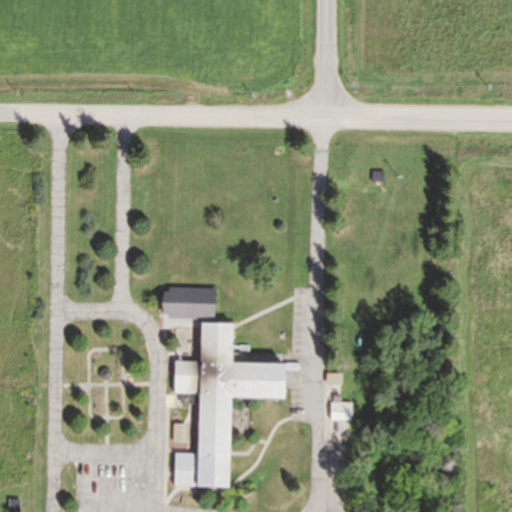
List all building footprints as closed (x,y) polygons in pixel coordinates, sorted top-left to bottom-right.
[(386,174),(373,174),(373,183),(386,183),(386,174)] [(164,292),(164,316),(217,316),(217,292),(164,292)] [(200,324),(200,361),(173,361),(173,396),(199,396),(199,455),(173,455),(173,489),(234,489),(234,394),(288,394),(288,364),(234,364),(234,324),(200,324)] [(327,374),(328,385),(343,385),(343,374),(327,374)] [(332,403),(333,420),(353,420),(352,402),(332,403)] [(189,425),(175,425),(175,443),(189,443),(189,425)]
